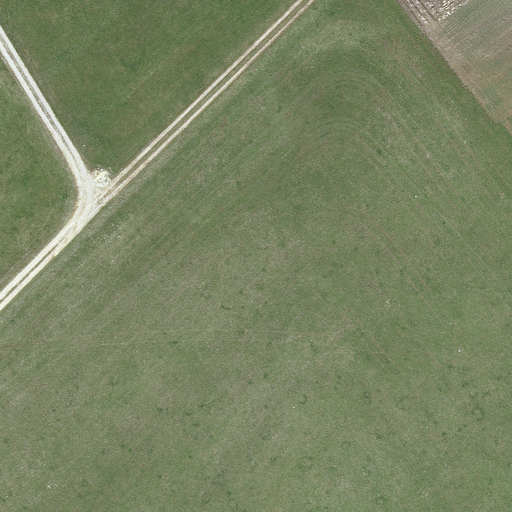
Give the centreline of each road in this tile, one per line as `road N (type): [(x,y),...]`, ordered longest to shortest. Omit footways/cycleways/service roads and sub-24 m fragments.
road 1 (track): [(91,209),(307,0)]
road 2 (track): [(0,49),(91,209)]
road 3 (track): [(0,303),(91,209)]
